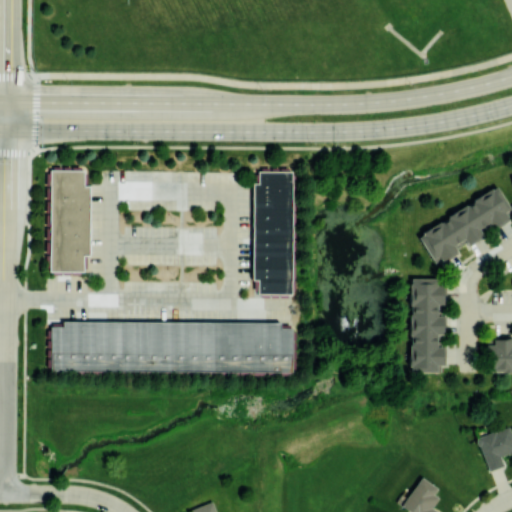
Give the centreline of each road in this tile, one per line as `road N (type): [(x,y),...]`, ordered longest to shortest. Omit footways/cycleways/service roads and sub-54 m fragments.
road 1 (secondary): [(511,75),(436,95),(361,102),(8,102)]
road 2 (secondary): [(8,131),(363,131),(511,105)]
road 3 (residential): [(8,102),(6,493)]
road 4 (residential): [(511,246),(470,280),(469,371)]
road 5 (residential): [(6,493),(88,496),(124,511)]
